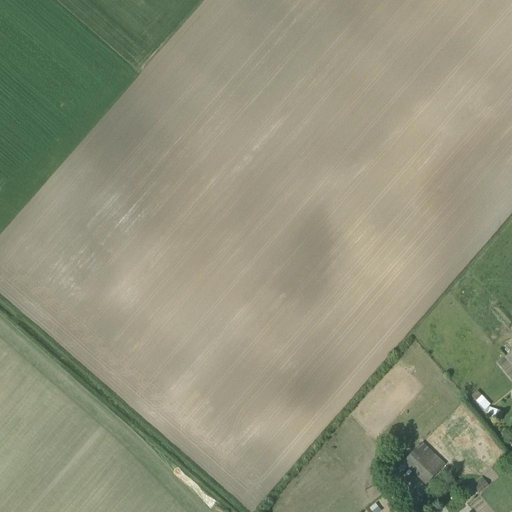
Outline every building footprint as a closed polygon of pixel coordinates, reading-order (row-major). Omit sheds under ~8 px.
[(501,421),(504,412),(499,411),(500,407),(494,405),(491,408),(489,407),(491,405),(477,391),(471,396),(474,399),(472,400),(479,408),(481,406),(485,411),(483,412),(486,415),(501,421)] [(403,463),(425,486),(446,465),(423,443),(403,463)] [(489,486),(481,477),(471,484),(479,494),(489,486)] [(389,488),(384,479),(374,485),(380,494),(389,488)] [(383,511),(390,505),(382,496),(374,503),(383,511)] [(369,508),(372,511),(373,511),(379,507),(375,502),(369,508)]
